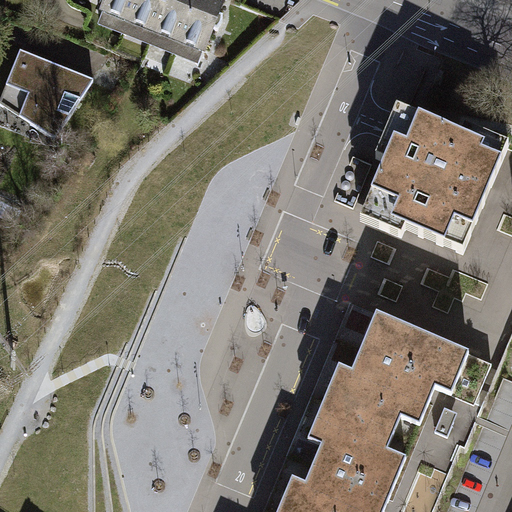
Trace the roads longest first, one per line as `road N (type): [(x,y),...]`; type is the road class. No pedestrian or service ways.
road 1 (residential): [(386,2),(289,246),(328,262),(227,511)]
road 2 (tertiary): [(386,2),(511,53)]
